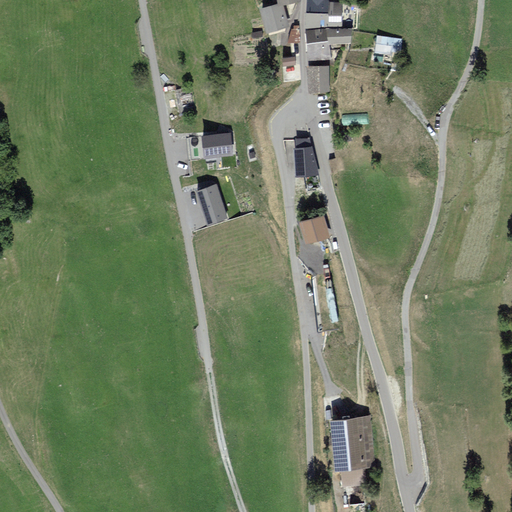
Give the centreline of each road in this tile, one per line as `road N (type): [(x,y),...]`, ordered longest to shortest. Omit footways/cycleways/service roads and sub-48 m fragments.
road 1 (residential): [(142,0),(219,443),(242,511)]
road 2 (unclassified): [(480,0),(471,60),(444,124),(437,198),(402,306),(415,470),(407,494)]
road 3 (track): [(303,108),(276,127),(303,334),(309,511)]
road 4 (tertiary): [(303,108),(407,494)]
road 5 (track): [(303,334),(324,379),(338,511)]
road 6 (track): [(324,379),(351,412),(359,411),(364,323)]
